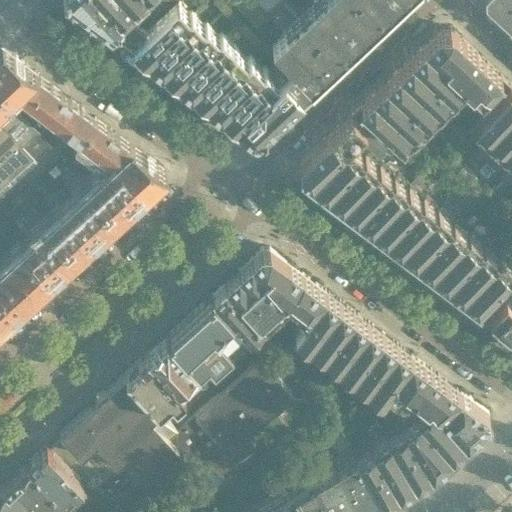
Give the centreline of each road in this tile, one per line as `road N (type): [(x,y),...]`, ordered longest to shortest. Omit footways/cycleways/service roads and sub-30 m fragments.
road 1 (residential): [(0,442),(256,206)]
road 2 (residential): [(256,206),(511,394)]
road 3 (residential): [(207,169),(0,359)]
road 4 (residential): [(234,189),(435,0)]
road 5 (residential): [(0,7),(207,169)]
